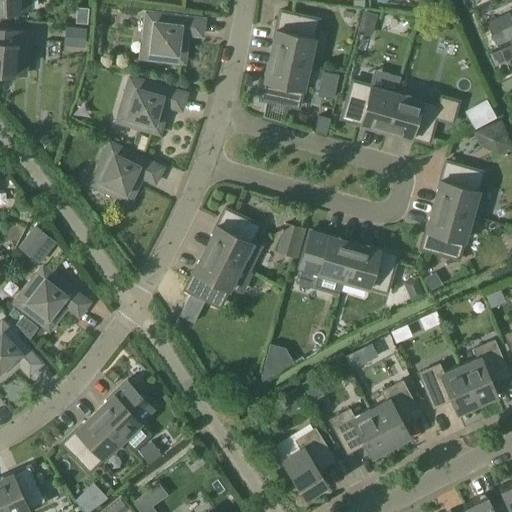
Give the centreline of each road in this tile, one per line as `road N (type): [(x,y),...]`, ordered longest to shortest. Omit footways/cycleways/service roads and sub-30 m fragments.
road 1 (residential): [(220,119),(382,164),(401,180),(403,195),(386,214),(369,214),(205,166)]
road 2 (residential): [(205,166),(161,260),(98,357),(64,396),(0,441)]
road 3 (residential): [(376,511),(511,444)]
road 4 (residential): [(246,0),(220,119)]
